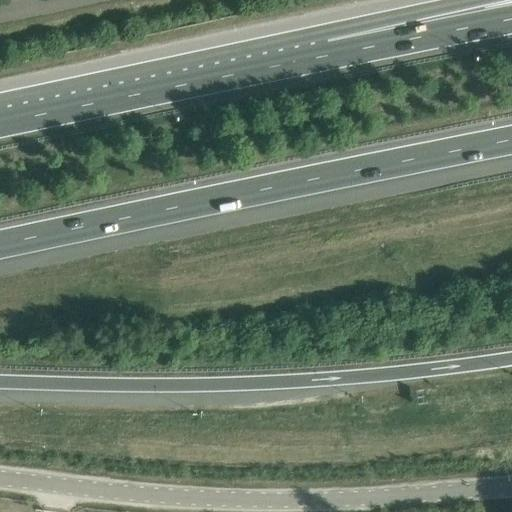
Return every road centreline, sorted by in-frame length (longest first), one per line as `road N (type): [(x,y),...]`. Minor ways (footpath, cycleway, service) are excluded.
road 1 (motorway): [(0,245),(511,142)]
road 2 (unclassified): [(511,486),(360,499),(203,499),(0,479)]
road 3 (motorway): [(0,385),(299,384),(511,362)]
road 4 (motorway): [(322,58),(0,125)]
road 5 (motorway): [(511,21),(322,58)]
road 6 (motorway): [(496,0),(322,58)]
